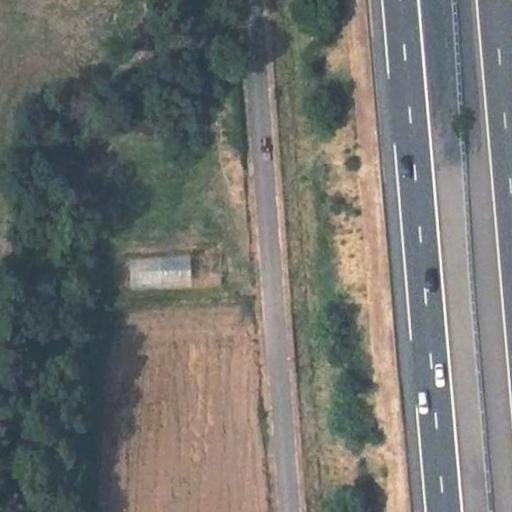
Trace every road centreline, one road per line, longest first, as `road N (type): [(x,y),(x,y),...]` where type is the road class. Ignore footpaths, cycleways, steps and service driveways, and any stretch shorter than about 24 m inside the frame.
road 1 (motorway): [(399,0),(443,511)]
road 2 (unclassified): [(253,0),(288,511)]
road 3 (motorway): [(511,176),(496,0)]
